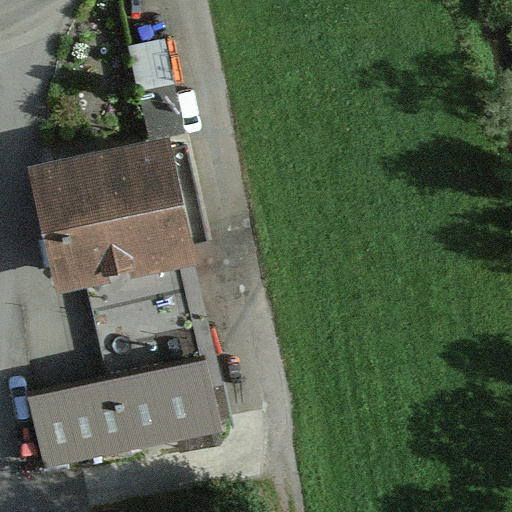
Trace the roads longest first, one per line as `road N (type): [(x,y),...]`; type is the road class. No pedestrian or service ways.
road 1 (track): [(291,511),(193,0)]
road 2 (residential): [(0,352),(35,9)]
road 3 (unknown): [(274,423),(234,461),(0,509)]
